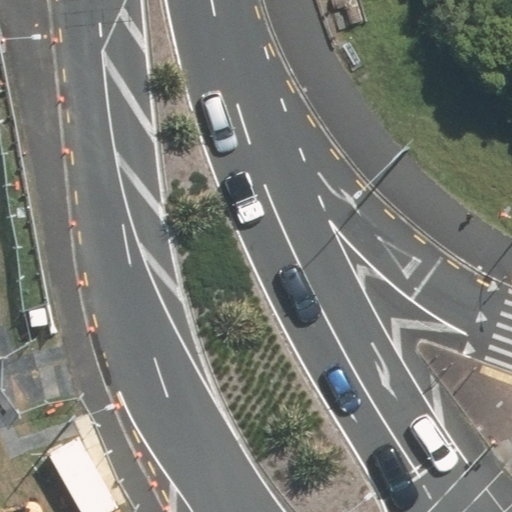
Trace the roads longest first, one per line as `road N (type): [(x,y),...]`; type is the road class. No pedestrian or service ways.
road 1 (secondary): [(232,511),(161,380),(136,296),(98,0)]
road 2 (secondary): [(247,133),(329,321),(443,511)]
road 3 (secondary): [(247,133),(375,260),(428,295),(511,331)]
road 4 (secondary): [(206,0),(247,133)]
